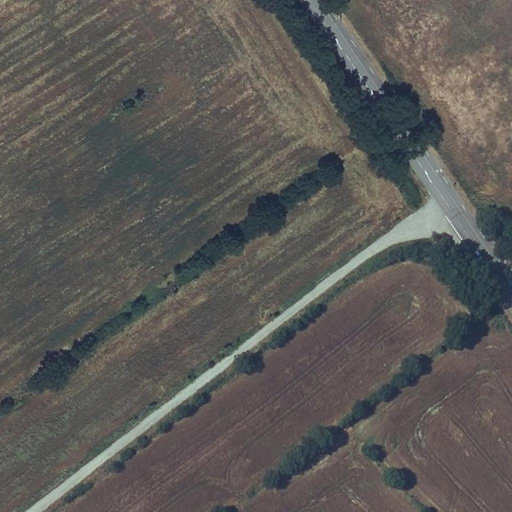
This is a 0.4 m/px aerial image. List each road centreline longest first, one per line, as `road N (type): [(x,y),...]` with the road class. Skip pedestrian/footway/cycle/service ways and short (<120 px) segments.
road 1 (unclassified): [(33,511),(444,197)]
road 2 (primary): [(310,0),(444,197)]
